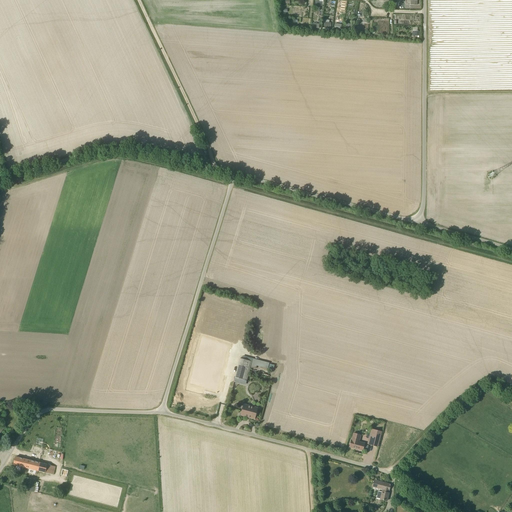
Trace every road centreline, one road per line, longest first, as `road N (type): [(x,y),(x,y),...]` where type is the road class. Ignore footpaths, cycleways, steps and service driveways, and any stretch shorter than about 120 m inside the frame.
road 1 (unclassified): [(162,410),(234,173)]
road 2 (unclassified): [(0,179),(117,148),(234,173)]
road 3 (unclassified): [(385,471),(162,410)]
road 4 (unclassified): [(423,0),(420,221)]
road 5 (unclassified): [(234,173),(420,221)]
road 6 (track): [(216,168),(140,0)]
road 7 (unclassified): [(8,455),(41,411),(162,410)]
road 8 (track): [(385,471),(486,375),(511,387)]
